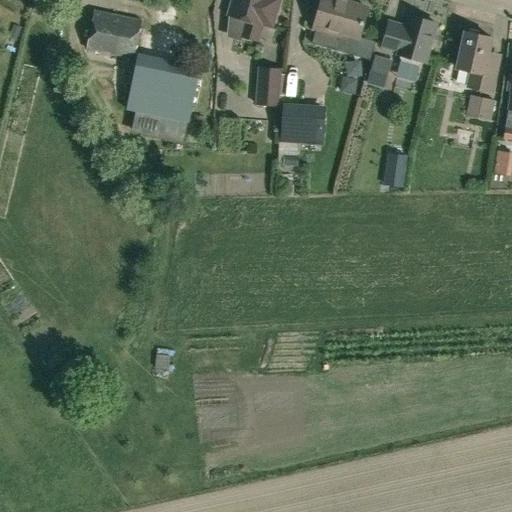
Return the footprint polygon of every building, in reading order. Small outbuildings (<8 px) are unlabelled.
[(232,0),(228,15),(246,20),(241,36),(257,41),(262,25),(272,28),(279,0),(232,0)] [(323,0),(315,29),(342,37),(343,33),(359,38),(368,8),(340,0),(323,0)] [(86,49),(133,59),(142,19),(95,9),(86,49)] [(406,28),(389,23),(382,47),(399,51),(398,54),(400,55),(399,57),(401,60),(418,65),(421,63),(422,61),(425,62),(436,24),(409,16),(406,28)] [(499,55),(489,53),(492,38),(467,32),(459,70),(469,72),(466,88),(491,94),(499,55)] [(128,110),(124,129),(181,141),(185,122),(187,123),(198,67),(138,54),(127,110),(128,110)] [(367,82),(384,87),(392,60),(375,55),(367,82)] [(259,68),(256,104),(278,106),(280,70),(259,68)] [(511,74),(509,74),(506,92),(510,92),(503,140),(511,141),(511,74)] [(466,116),(488,121),(492,101),(470,96),(466,116)] [(324,106),(285,103),(282,142),(321,145),(324,106)] [(404,171),(388,170),(386,185),(402,187),(404,171)]
